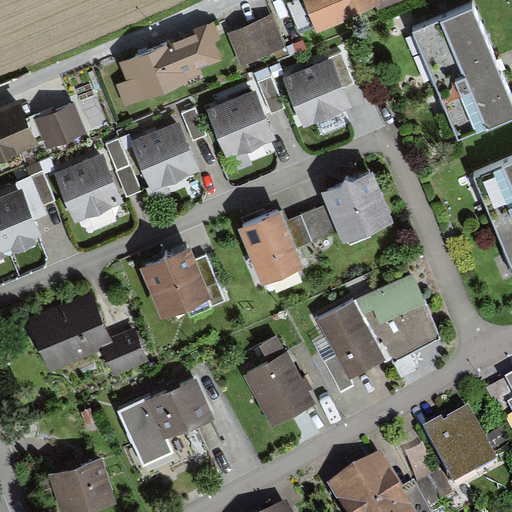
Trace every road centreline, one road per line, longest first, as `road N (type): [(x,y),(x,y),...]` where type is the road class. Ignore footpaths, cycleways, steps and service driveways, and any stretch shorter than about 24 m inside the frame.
road 1 (residential): [(0,288),(372,142),(393,148),(477,355)]
road 2 (residential): [(195,511),(477,355)]
